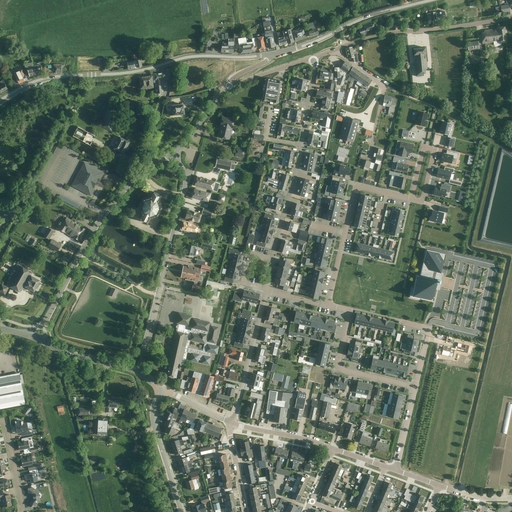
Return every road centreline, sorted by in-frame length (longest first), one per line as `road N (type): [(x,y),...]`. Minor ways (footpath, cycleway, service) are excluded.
road 1 (tertiary): [(272,54),(200,55),(135,71),(37,79),(0,100)]
road 2 (tertiary): [(36,337),(104,213),(149,163)]
road 3 (residential): [(272,258),(313,57)]
road 4 (residential): [(143,349),(185,183),(175,155)]
road 5 (residential): [(336,48),(511,15)]
road 6 (residential): [(327,305),(356,186),(410,199)]
road 7 (tertiary): [(272,54),(431,0)]
road 8 (residential): [(415,387),(339,370),(350,310),(327,305)]
road 9 (residential): [(232,423),(266,290)]
road 10 (tertiary): [(161,387),(36,337)]
road 11 (tertiary): [(182,511),(152,416),(161,387)]
